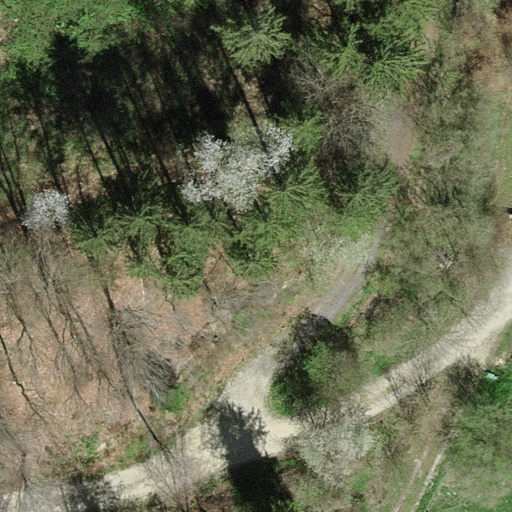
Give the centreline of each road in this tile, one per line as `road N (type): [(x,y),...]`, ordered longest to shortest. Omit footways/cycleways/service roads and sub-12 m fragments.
road 1 (track): [(511,298),(370,400),(275,444),(125,495),(26,511)]
road 2 (track): [(215,464),(233,412),(355,276),(386,215),(431,0)]
